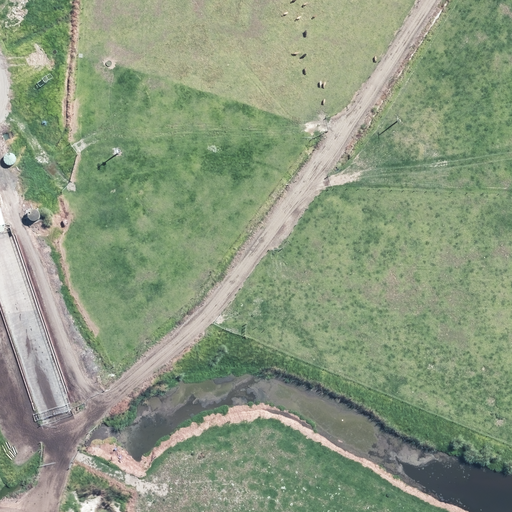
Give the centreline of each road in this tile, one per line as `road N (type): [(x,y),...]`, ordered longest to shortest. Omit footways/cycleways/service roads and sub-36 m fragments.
road 1 (track): [(95,419),(207,315),(429,0)]
road 2 (track): [(0,148),(95,419),(32,508)]
